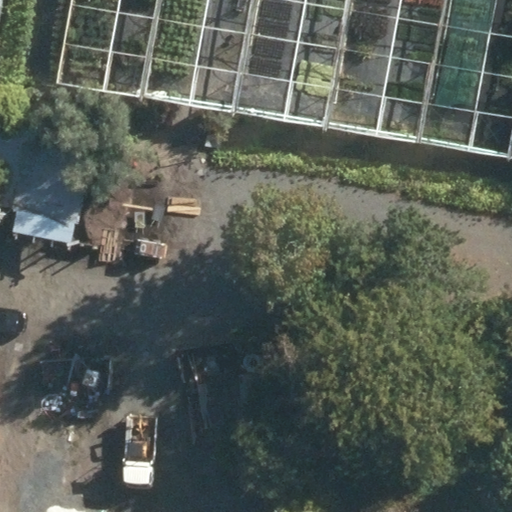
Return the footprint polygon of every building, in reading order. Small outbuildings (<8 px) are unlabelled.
[(70,0),(54,91),(139,106),(158,0),(70,0)] [(162,0),(144,105),(229,121),(250,0),(162,0)] [(258,0),(236,121),(322,136),(346,0),(258,0)] [(354,0),(330,136),(414,152),(441,0),(354,0)] [(511,0),(450,0),(424,151),(508,167),(511,144),(511,0)] [(13,218),(76,231),(89,167),(45,158),(49,139),(0,127),(0,210),(15,213),(13,218)] [(0,511),(55,511),(79,364),(0,351),(0,511)]
